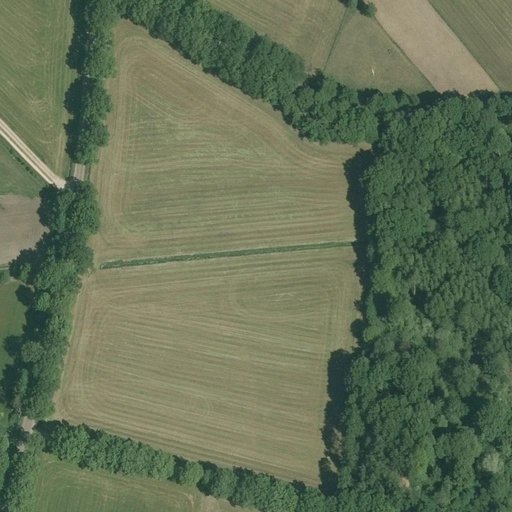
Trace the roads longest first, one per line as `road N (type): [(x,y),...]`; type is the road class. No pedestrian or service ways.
road 1 (unclassified): [(8,511),(72,223),(95,0)]
road 2 (track): [(511,103),(395,120),(356,115),(137,0)]
road 3 (track): [(337,511),(26,430)]
